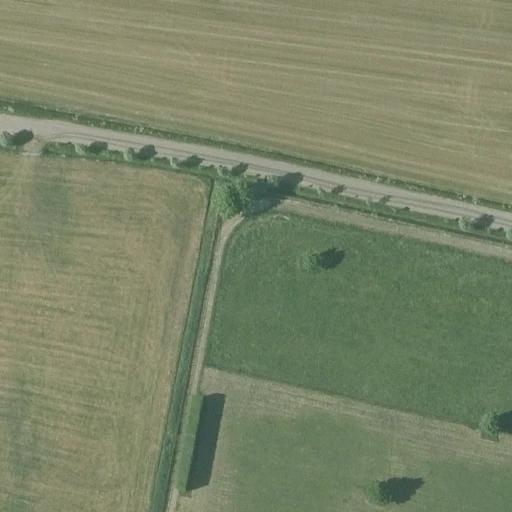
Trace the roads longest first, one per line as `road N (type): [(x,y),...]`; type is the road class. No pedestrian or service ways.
road 1 (unclassified): [(511,224),(156,146),(0,124)]
road 2 (track): [(20,260),(28,129)]
